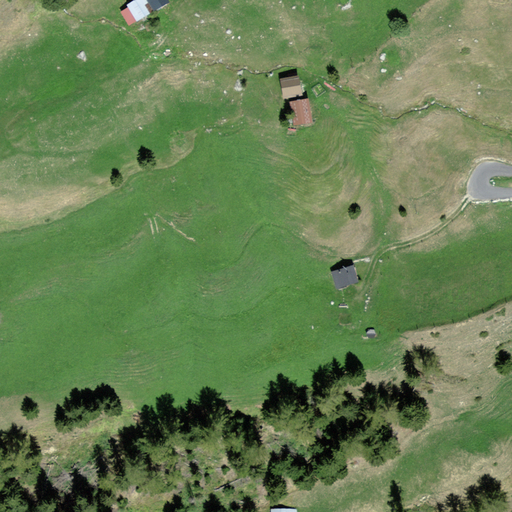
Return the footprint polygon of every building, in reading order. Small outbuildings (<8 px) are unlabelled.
[(152,12),(145,0),(134,0),(126,5),(128,8),(136,22),(152,12)] [(169,2),(168,0),(146,0),(153,12),(169,2)] [(136,22),(128,8),(121,13),(129,26),(136,22)] [(298,76),(280,79),(284,98),(301,95),(298,76)] [(308,98),(290,101),(294,125),(312,123),(308,98)] [(360,282),(354,264),(331,272),(338,290),(360,282)]
